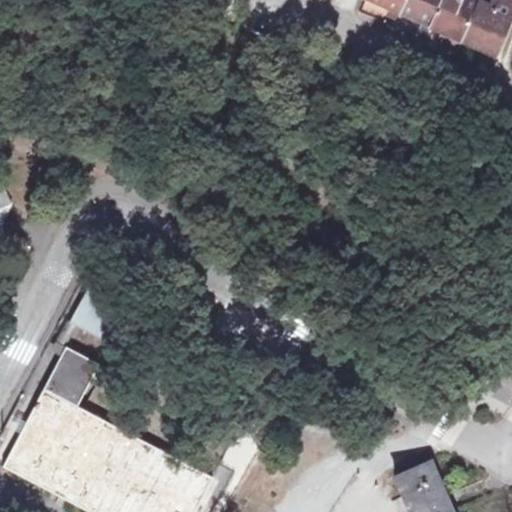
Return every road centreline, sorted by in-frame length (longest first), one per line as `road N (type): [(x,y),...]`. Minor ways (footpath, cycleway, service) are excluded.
road 1 (residential): [(499,460),(129,212),(107,208),(76,234),(0,379)]
road 2 (residential): [(301,0),(511,92)]
